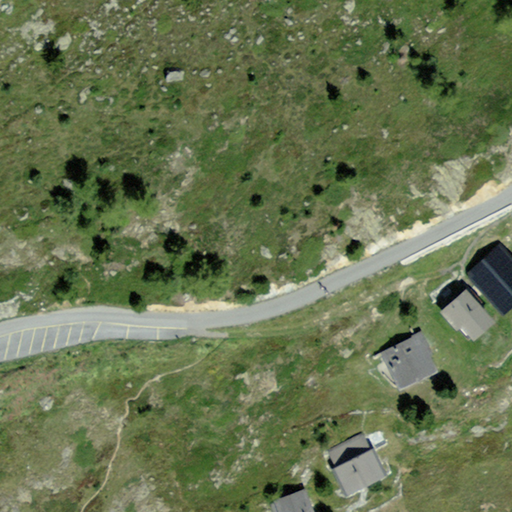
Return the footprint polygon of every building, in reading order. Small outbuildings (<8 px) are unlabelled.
[(511,262),(499,249),(472,274),(504,309),(511,302),(511,262)] [(465,293),(443,312),(457,327),(460,324),(473,338),(491,322),(465,293)] [(420,337),(386,354),(401,386),(433,370),(424,352),(427,350),(420,337)] [(362,435),(330,451),(349,490),(381,475),(362,435)] [(309,511),(303,494),(279,503),(281,511),(309,511)]
